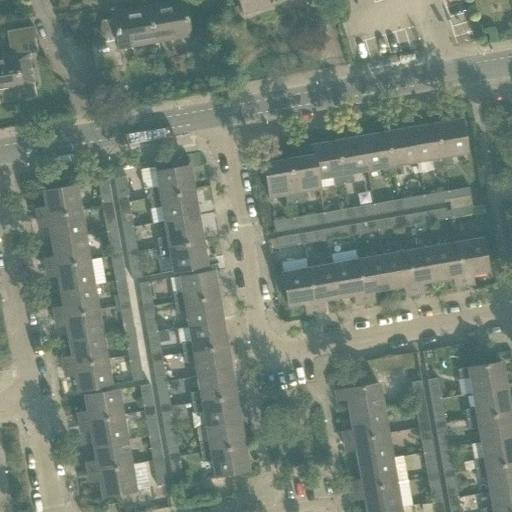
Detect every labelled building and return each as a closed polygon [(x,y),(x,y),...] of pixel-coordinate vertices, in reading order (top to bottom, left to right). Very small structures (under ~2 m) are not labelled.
[(237,0),(242,14),(282,0),(237,0)] [(183,1),(148,8),(154,41),(189,35),(183,1)] [(127,46),(154,41),(148,8),(127,11),(112,14),(113,19),(102,20),(101,20),(100,27),(100,34),(101,41),(102,41),(102,44),(91,46),(93,58),(120,53),(119,47),(127,46)] [(36,39),(33,27),(7,32),(9,44),(36,39)] [(11,56),(0,58),(0,92),(21,89),(20,85),(33,82),(28,54),(38,52),(36,39),(9,44),(11,56)] [(95,70),(117,67),(122,66),(120,53),(93,58),(95,70)] [(461,119),(435,124),(443,166),(452,165),(451,155),(467,152),(461,119)] [(435,124),(411,128),(416,161),(432,158),(434,168),(443,166),(435,124)] [(411,128),(386,132),(393,175),(403,174),(401,164),(416,161),(411,128)] [(386,132),(361,137),(367,170),(382,167),(384,177),(393,175),(386,132)] [(361,137),(336,141),(343,184),(353,182),(352,173),(367,170),(361,137)] [(336,141),(311,146),(312,156),(314,155),(318,179),(317,179),(319,188),(334,186),(343,184),(336,141)] [(312,156),(288,160),(296,203),(305,201),(304,191),(319,189),(319,188),(317,179),(318,179),(314,155),(312,156)] [(296,203),(288,160),(263,164),(269,197),(284,195),(286,205),(296,203)] [(155,167),(140,170),(143,191),(149,190),(150,199),(193,192),(189,166),(156,172),(155,167)] [(113,180),(117,201),(127,199),(124,178),(113,180)] [(97,183),(101,203),(111,201),(107,181),(97,183)] [(35,210),(37,219),(80,211),(75,186),(42,192),(45,208),(35,210)] [(447,191),(448,199),(470,195),(468,187),(447,191)] [(162,207),(164,222),(197,216),(193,192),(150,199),(152,208),(162,207)] [(442,192),(422,196),(424,206),(444,203),(442,192)] [(451,210),(472,207),(470,195),(449,198),(448,199),(450,210),(451,210)] [(422,196),(402,199),(404,210),(424,206),(422,196)] [(393,201),(373,204),(375,215),(395,211),(393,201)] [(373,204),(352,208),(354,219),(375,215),(373,204)] [(102,209),(106,232),(115,231),(111,207),(102,209)] [(451,210),(450,210),(451,218),(473,214),(472,207),(451,210)] [(119,210),(122,229),(132,228),(128,209),(119,210)] [(440,209),(425,211),(427,221),(442,218),(440,209)] [(343,210),(324,213),(325,224),(345,220),(343,210)] [(48,227),(51,242),(84,236),(80,211),(37,219),(39,229),(48,227)] [(425,211),(404,215),(405,225),(427,221),(425,211)] [(314,215),(298,217),(300,228),(315,225),(314,215)] [(157,239),(159,249),(202,241),(197,216),(164,222),(167,238),(157,239)] [(298,217),(272,222),(274,233),(300,228),(298,217)] [(397,217),(376,220),(377,230),(399,226),(397,217)] [(376,220),(354,224),(355,234),(377,230),(376,220)] [(348,226),(326,230),(328,239),(350,235),(348,226)] [(132,228),(122,229),(125,250),(135,248),(132,228)] [(328,239),(326,230),(304,233),(306,243),(328,239)] [(115,231),(106,232),(110,253),(119,252),(115,231)] [(276,239),(278,249),(298,245),(296,235),(276,239)] [(44,259),(46,269),(89,261),(84,236),(51,242),(54,257),(44,259)] [(482,238),(456,243),(464,285),(473,284),(472,273),(487,271),(482,238)] [(202,241),(159,249),(161,258),(170,256),(173,272),(206,267),(202,241)] [(456,243),(432,247),(437,279),(453,277),(455,287),(464,285),(456,243)] [(432,247),(407,251),(414,294),(424,293),(422,282),(437,279),(432,247)] [(407,251),(382,256),(388,288),(403,286),(405,296),(414,294),(407,251)] [(382,256),(357,260),(365,303),(374,302),(372,291),(388,288),(382,256)] [(136,257),(127,258),(130,278),(139,276),(136,257)] [(121,260),(111,261),(115,282),(124,280),(121,260)] [(357,260),(332,264),(338,298),(353,295),(355,305),(365,303),(357,260)] [(57,276),(60,292),(94,286),(89,261),(46,269),(47,278),(57,276)] [(332,264),(307,269),(315,312),(325,311),(323,300),(338,298),(332,264)] [(315,312),(307,269),(282,273),(285,290),(288,307),(303,304),(305,314),(315,312)] [(173,295),(175,304),(218,297),(213,272),(193,275),(180,277),(183,293),(173,295)] [(282,272),(272,274),(275,292),(285,290),(282,273),(282,272)] [(124,280),(115,282),(118,303),(128,301),(124,280)] [(148,283),(138,284),(141,304),(142,306),(152,304),(148,283)] [(53,309),(54,319),(98,311),(94,286),(60,292),(63,307),(53,309)] [(187,312),(189,327),(222,322),(218,297),(175,304),(177,314),(187,312)] [(129,309),(120,311),(123,332),(133,330),(129,309)] [(66,326),(69,342),(103,335),(98,311),(54,319),(56,328),(66,326)] [(154,312),(143,314),(147,335),(157,333),(154,312)] [(182,345),(184,354),(226,346),(222,322),(189,327),(192,343),(182,345)] [(133,330),(123,332),(127,353),(137,352),(133,330)] [(157,333),(147,335),(150,356),(161,355),(157,333)] [(61,358),(63,368),(107,360),(103,335),(69,342),(72,356),(61,358)] [(195,362),(198,377),(230,371),(226,346),(184,354),(185,364),(195,362)] [(417,357),(370,355),(370,371),(417,372),(417,357)] [(138,358),(128,360),(131,380),(141,378),(138,358)] [(107,360),(63,368),(65,377),(75,376),(78,392),(112,385),(107,360)] [(162,362),(152,364),(155,384),(166,383),(162,362)] [(469,378),(472,393),(505,387),(501,362),(458,369),(459,379),(469,378)] [(191,394),(193,403),(235,396),(230,371),(198,377),(201,393),(191,394)] [(440,399),(437,379),(426,381),(430,401),(440,399)] [(414,404),(424,402),(420,382),(410,384),(414,404)] [(166,383),(155,384),(159,406),(169,404),(166,383)] [(347,400),(349,415),(383,409),(378,384),(335,391),(337,401),(347,400)] [(150,385),(139,387),(143,409),(153,407),(150,385)] [(464,410),(466,420),(510,412),(505,387),(472,393),(475,408),(464,410)] [(77,415),(79,424),(121,416),(117,391),(84,397),(87,413),(77,415)] [(204,411),(207,427),(239,421),(235,396),(193,403),(194,413),(204,411)] [(433,421),(444,419),(440,399),(430,401),(433,421)] [(427,422),(424,402),(414,404),(417,424),(427,422)] [(342,432),(344,441),(387,434),(383,409),(349,415),(352,431),(342,432)] [(171,411),(160,413),(164,434),(174,432),(171,411)] [(511,425),(510,412),(466,420),(468,429),(478,428),(481,443),(511,437),(511,425)] [(154,414),(144,416),(148,437),(158,435),(154,414)] [(90,432),(93,447),(126,441),(121,416),(79,424),(81,433),(90,432)] [(199,444),(201,453),(243,446),(239,421),(207,427),(209,442),(199,444)] [(448,449),(445,428),(434,430),(438,450),(448,449)] [(428,431),(418,433),(422,453),(432,451),(428,431)] [(174,432),(164,434),(167,454),(178,452),(174,432)] [(356,449),(358,465),(391,459),(387,434),(344,441),(346,451),(356,449)] [(158,435),(148,437),(151,459),(162,457),(158,435)] [(483,458),(474,460),(475,469),(511,462),(511,437),(481,443),(483,458)] [(86,464),(88,474),(130,466),(126,441),(93,447),(96,462),(86,464)] [(243,446),(201,453),(203,463),(213,461),(215,477),(248,471),(243,446)] [(452,469),(448,449),(438,450),(441,470),(452,469)] [(435,472),(432,451),(422,453),(425,473),(435,472)] [(351,482),(353,491),(396,484),(391,459),(358,465),(361,480),(351,482)] [(169,464),(173,484),(183,482),(179,462),(169,464)] [(487,477),(490,492),(511,488),(511,462),(475,469),(477,479),(487,477)] [(153,467),(156,487),(167,485),(163,465),(153,467)] [(130,466),(88,474),(89,483),(99,481),(102,497),(135,491),(130,466)] [(457,498),(453,478),(443,479),(447,500),(457,498)] [(441,501),(437,481),(427,483),(430,503),(441,501)] [(364,499),(366,511),(379,511),(400,509),(396,484),(353,491),(354,501),(364,499)] [(483,509),(483,511),(511,511),(511,488),(490,492),(492,508),(483,509)] [(448,511),(459,511),(457,498),(447,500),(448,511)] [(430,503),(431,511),(442,511),(441,501),(430,503)]
